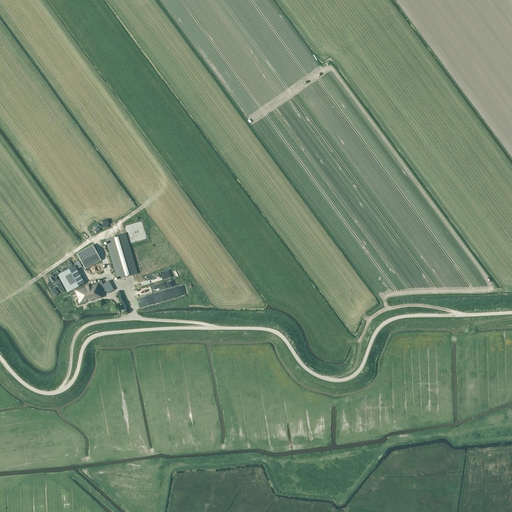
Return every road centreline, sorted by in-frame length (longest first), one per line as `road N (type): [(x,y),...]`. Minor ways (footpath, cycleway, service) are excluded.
road 1 (unclassified): [(511,312),(393,318),(378,328),(357,372),(340,380),(309,371),(279,334),(251,328),(91,336),(72,381),(50,393),(24,384),(0,357)]
road 2 (track): [(461,314),(390,308),(353,341)]
